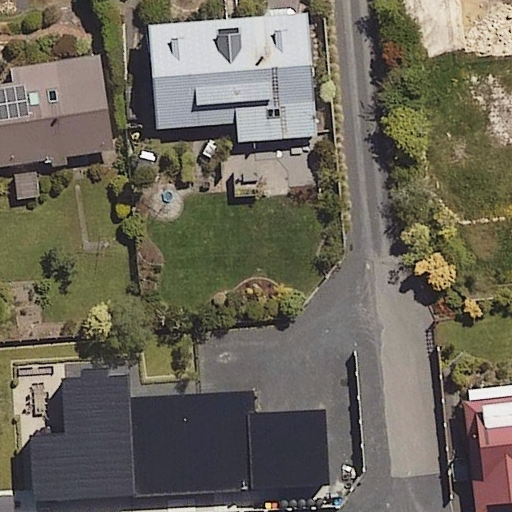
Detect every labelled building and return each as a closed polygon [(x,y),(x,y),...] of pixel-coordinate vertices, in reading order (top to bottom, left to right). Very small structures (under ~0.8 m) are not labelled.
[(318,135),(310,15),(153,26),(157,82),(142,83),(145,129),(239,122),(241,141),(318,135)] [(0,166),(113,155),(103,58),(12,67),(14,86),(0,87),(0,166)] [(511,386),(467,391),(477,506),(511,502),(511,386)] [(254,499),(254,511),(342,511),(342,497),(254,499)] [(254,511),(254,499),(75,506),(75,511),(254,511)]
